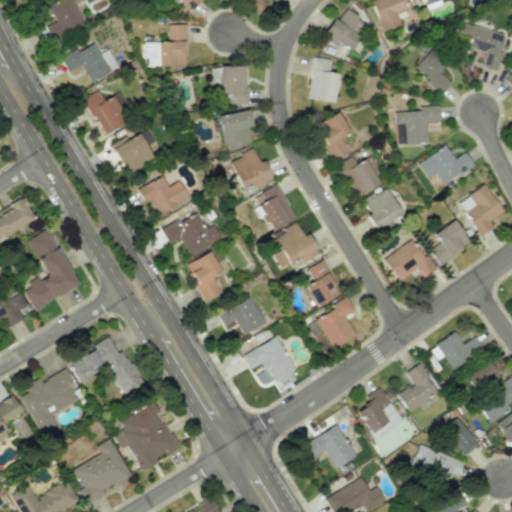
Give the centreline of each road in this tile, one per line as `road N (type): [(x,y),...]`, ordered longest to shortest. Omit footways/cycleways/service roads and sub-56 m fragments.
road 1 (secondary): [(243,440),(13,63)]
road 2 (residential): [(309,0),(280,48),(275,101),(282,137),(404,332)]
road 3 (residential): [(511,251),(243,440)]
road 4 (secondary): [(0,89),(153,340)]
road 5 (residential): [(123,291),(0,365)]
road 6 (secondary): [(153,340),(222,453)]
